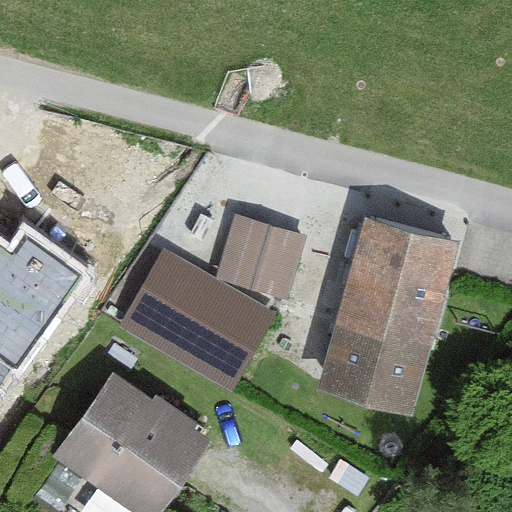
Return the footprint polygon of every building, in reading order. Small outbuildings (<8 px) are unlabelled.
[(78,158),(19,125),(0,158),(0,198),(42,222),(78,158)] [(452,236),(359,212),(316,381),(408,405),(452,236)] [(298,232),(231,214),(215,272),(283,290),(298,232)] [(87,277),(24,236),(10,254),(0,269),(0,394),(7,399),(87,277)] [(0,269),(10,254),(0,246),(0,269)] [(270,312),(163,248),(117,324),(225,388),(270,312)] [(145,399),(102,369),(41,456),(96,495),(104,483),(145,511),(147,511),(204,431),(149,393),(145,399)]
